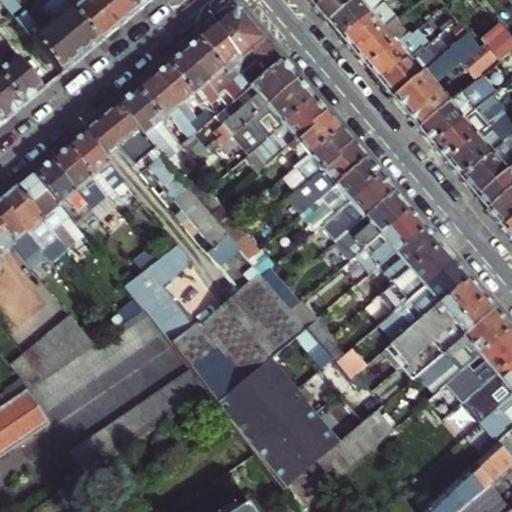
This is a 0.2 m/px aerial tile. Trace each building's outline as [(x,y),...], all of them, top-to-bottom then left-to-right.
[(2,0),(0,0),(0,14),(8,23),(16,16),(2,0)] [(112,31),(86,0),(76,9),(71,2),(73,0),(52,0),(54,1),(92,47),(101,39),(112,31)] [(86,0),(112,31),(118,26),(128,17),(113,0),(86,0)] [(144,3),(141,0),(113,0),(128,17),(137,10),(144,3)] [(299,0),(304,5),(321,25),(351,0),(299,0)] [(335,42),(378,6),(385,0),(351,0),(321,25),(329,35),(335,42)] [(74,62),(92,47),(54,1),(42,11),(42,19),(49,28),(32,43),(34,36),(27,27),(25,28),(20,22),(12,28),(55,78),(74,62)] [(342,50),(349,58),(388,25),(378,13),(381,9),(378,6),(335,42),(342,50)] [(233,18),(223,17),(208,30),(191,44),(216,74),(237,98),(244,93),(274,67),(256,46),(233,18)] [(356,67),(362,73),(402,40),(393,30),(396,27),(392,22),(388,25),(349,58),(356,67)] [(374,88),(426,44),(414,29),(402,40),(362,73),(369,82),(374,88)] [(414,135),(445,108),(429,89),(435,87),(457,69),(471,86),(487,71),(511,50),(511,47),(496,29),(474,47),(465,36),(438,58),(386,102),(401,120),(414,135)] [(216,74),(191,44),(184,50),(175,58),(200,88),(216,74)] [(426,44),(374,88),(381,96),(386,102),(438,58),(426,44)] [(167,64),(160,70),(185,100),(200,88),(175,58),(167,64)] [(34,88),(11,60),(0,69),(0,94),(15,112),(24,105),(38,93),(34,88)] [(274,67),(244,93),(251,102),(218,130),(226,140),(291,86),(284,78),(274,67)] [(153,76),(147,82),(192,136),(197,132),(188,121),(189,120),(178,106),(185,100),(160,70),(153,76)] [(427,151),(490,97),(481,87),(493,78),(487,71),(471,86),(445,108),(414,135),(421,144),(427,151)] [(192,136),(147,82),(139,88),(132,94),(158,125),(178,149),(192,136)] [(291,86),(226,140),(218,147),(223,153),(229,148),(231,151),(252,133),(262,144),(267,139),(308,106),(300,97),(291,86)] [(15,112),(0,94),(0,124),(7,118),(15,112)] [(123,101),(113,110),(159,165),(170,156),(150,132),(158,125),(132,94),(123,101)] [(221,112),(227,107),(218,96),(212,102),(221,112)] [(442,168),(505,115),(490,97),(427,151),(431,155),(434,159),(442,168)] [(221,112),(212,102),(207,106),(216,116),(221,112)] [(313,111),(308,106),(267,139),(277,150),(271,155),(274,159),(286,150),(291,145),(292,146),(307,135),(303,131),(318,118),(313,111)] [(101,165),(115,154),(131,173),(139,165),(142,174),(143,175),(172,210),(167,214),(172,221),(179,215),(192,205),(190,203),(159,165),(113,110),(108,114),(104,117),(92,127),(87,131),(79,139),(101,165)] [(449,177),(455,185),(509,139),(500,130),(510,121),(505,115),(442,168),(449,177)] [(292,146),(291,145),(286,150),(299,165),(333,136),(327,128),(318,118),(303,131),(307,135),(292,146)] [(233,168),(262,144),(252,133),(231,151),(227,160),(233,168)] [(340,144),(333,136),(299,165),(283,179),(296,195),(317,178),(318,179),(334,166),(330,161),(345,149),(340,144)] [(467,199),(481,215),(511,188),(511,165),(507,160),(511,156),(511,136),(509,139),(455,185),(467,199)] [(125,193),(101,165),(79,139),(71,145),(63,152),(103,200),(108,207),(125,193)] [(318,179),(317,178),(296,195),(282,207),(295,223),(361,168),(354,160),(345,149),(330,161),(334,166),(318,179)] [(103,200),(63,152),(55,158),(45,167),(85,215),(103,200)] [(139,165),(131,173),(137,180),(143,175),(142,174),(139,165)] [(68,231),(86,216),(85,215),(45,167),(37,173),(28,181),(68,231)] [(295,223),(309,239),(374,184),(369,177),(361,168),(295,223)] [(68,231),(28,181),(19,188),(12,194),(63,257),(79,244),(68,231)] [(346,236),(388,200),(382,192),(374,184),(309,239),(315,246),(338,226),(346,236)] [(489,224),(496,232),(511,218),(511,188),(481,215),(489,224)] [(63,257),(12,194),(5,200),(0,203),(0,214),(37,259),(47,270),(63,257)] [(190,203),(192,205),(203,218),(212,211),(199,196),(190,203)] [(345,267),(351,262),(403,217),(397,210),(388,200),(346,236),(330,249),(345,267)] [(300,334),(286,317),(277,306),(257,283),(203,218),(192,205),(179,215),(202,242),(192,250),(230,296),(187,331),(156,294),(184,271),(184,262),(173,249),(156,264),(120,294),(142,319),(154,335),(183,373),(201,396),(211,409),(261,367),(300,334)] [(37,259),(0,214),(0,243),(6,251),(22,271),(37,259)] [(365,279),(366,279),(418,234),(411,227),(403,217),(351,262),(365,279)] [(511,218),(496,232),(507,246),(511,251),(511,218)] [(418,234),(366,279),(376,291),(371,295),(375,300),(386,290),(432,252),(427,245),(418,234)] [(148,254),(156,264),(173,249),(165,240),(148,254)] [(432,252),(386,290),(401,308),(419,293),(448,269),(440,261),(432,252)] [(448,269),(419,293),(425,300),(404,317),(398,310),(372,332),(388,351),(463,287),(455,278),(448,269)] [(409,381),(487,316),(476,303),(463,287),(388,351),(385,354),(409,381)] [(286,299),(277,306),(286,317),(295,310),(286,299)] [(295,310),(286,317),(300,334),(309,326),(295,310)] [(430,399),(504,335),(497,327),(493,322),(487,316),(409,381),(405,385),(422,406),(430,399)] [(88,350),(40,383),(21,396),(35,417),(154,335),(142,319),(139,321),(136,317),(88,350)] [(19,359),(40,383),(88,350),(65,321),(19,359)] [(300,334),(314,351),(326,341),(312,324),(309,326),(300,334)] [(464,387),(472,396),(511,361),(511,344),(504,335),(430,399),(439,409),(464,387)] [(326,341),(314,351),(329,369),(341,359),(326,341)] [(364,371),(349,352),(341,359),(329,369),(344,388),(355,379),(364,371)] [(456,410),(474,431),(511,396),(511,361),(472,396),(456,410)] [(261,367),(211,409),(275,493),(327,450),(261,367)] [(62,457),(78,480),(201,396),(183,373),(62,457)] [(0,457),(44,428),(35,417),(21,396),(0,410),(0,457)] [(511,396),(474,431),(491,451),(511,431),(511,396)] [(327,450),(275,493),(290,511),(298,511),(387,436),(368,415),(327,450)] [(511,431),(491,451),(425,511),(461,511),(484,492),(511,467),(511,431)] [(498,511),(484,492),(461,511),(498,511)]
